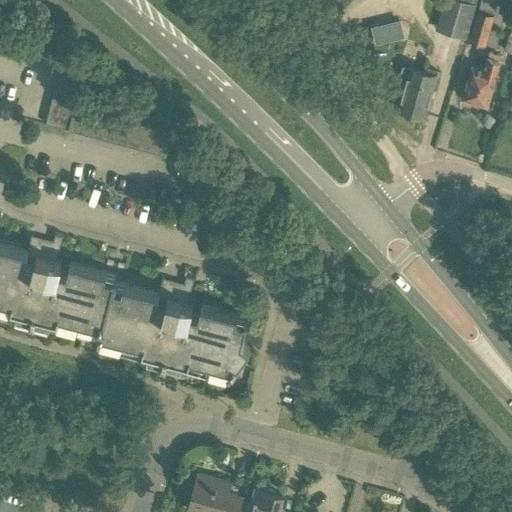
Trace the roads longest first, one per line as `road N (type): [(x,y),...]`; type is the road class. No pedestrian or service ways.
road 1 (primary): [(113,0),(227,95),(352,228)]
road 2 (residential): [(267,264),(181,177),(0,129)]
road 3 (residential): [(267,264),(20,202),(0,181)]
road 4 (primary): [(384,203),(196,0)]
road 5 (primary): [(352,228),(511,399)]
road 6 (residential): [(260,434),(441,491),(474,511)]
road 7 (primary): [(511,362),(384,203)]
road 8 (residential): [(135,511),(169,421),(180,412),(260,434)]
road 9 (residential): [(260,434),(289,306),(288,290),(267,264)]
road 10 (unclassified): [(384,203),(436,169),(511,181)]
